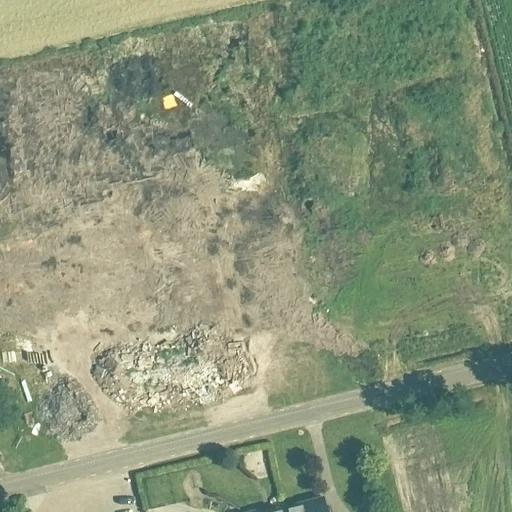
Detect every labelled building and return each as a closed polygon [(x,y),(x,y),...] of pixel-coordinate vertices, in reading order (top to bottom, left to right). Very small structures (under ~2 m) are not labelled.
[(112,179),(125,192),(141,177),(128,163),(112,179)] [(188,319),(209,316),(194,218),(211,216),(207,194),(189,196),(189,191),(147,197),(166,319),(187,316),(188,319)] [(245,240),(221,243),(227,308),(253,305),(252,294),(242,295),(242,300),(238,300),(237,291),(280,287),(277,259),(278,259),(273,204),(242,207),(245,240)] [(64,247),(0,258),(0,321),(86,305),(79,268),(69,270),(64,247)] [(144,326),(142,298),(118,299),(118,292),(91,294),(94,330),(144,326)] [(11,370),(36,369),(33,318),(0,320),(0,360),(10,360),(11,370)] [(284,506),(285,511),(327,511),(323,495),(284,505),(284,506)]
